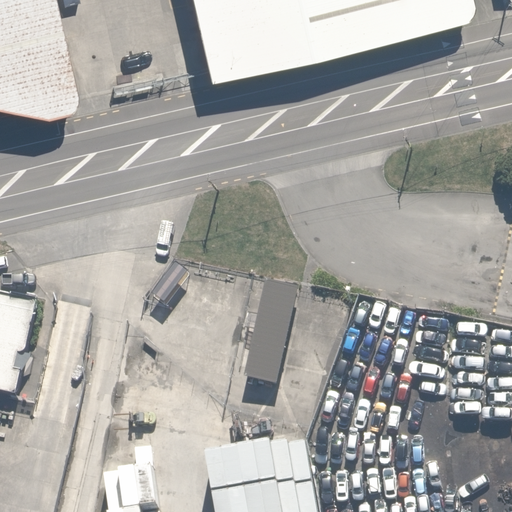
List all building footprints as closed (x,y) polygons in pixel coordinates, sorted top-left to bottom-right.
[(0,0),(0,96),(52,106),(75,96),(53,0),(0,0)] [(431,0),(156,0),(175,83),(437,25),(431,0)] [(278,386),(302,287),(267,279),(243,377),(278,386)] [(0,295),(0,394),(16,399),(37,304),(0,295)] [(511,511),(511,482),(499,485),(503,511),(511,511)]
